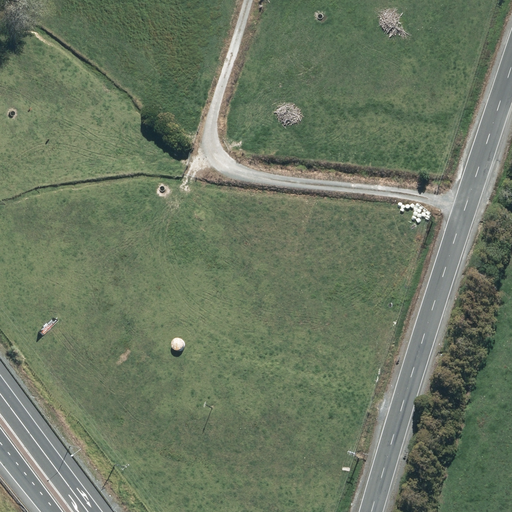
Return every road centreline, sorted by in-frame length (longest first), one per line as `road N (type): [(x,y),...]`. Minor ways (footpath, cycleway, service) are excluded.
road 1 (tertiary): [(370,511),(511,62)]
road 2 (trunk): [(0,384),(95,511)]
